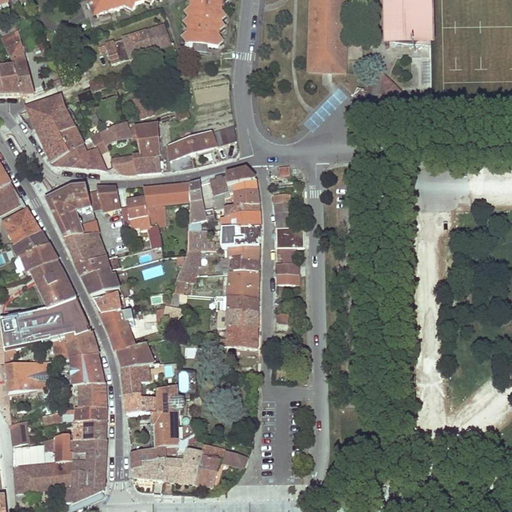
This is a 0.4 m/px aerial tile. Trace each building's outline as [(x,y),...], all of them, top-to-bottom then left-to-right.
[(0,0),(0,9),(9,6),(7,0),(0,0)] [(193,50),(193,45),(208,47),(218,48),(224,44),(219,38),(220,33),(226,29),(221,23),(226,19),(222,13),(223,3),(226,0),(89,0),(92,5),(90,6),(91,9),(93,9),(95,15),(103,13),(104,15),(107,13),(107,12),(113,10),(113,11),(123,8),(122,6),(125,6),(125,8),(132,11),(136,5),(145,2),(151,5),(154,0),(156,0),(161,2),(162,0),(191,0),(190,9),(185,14),(189,19),(184,24),(188,29),(187,35),(182,39),(186,45),(185,49),(193,50)] [(311,0),(311,9),(309,73),(346,74),(348,0),(311,0)] [(386,0),(389,54),(433,53),(432,7),(429,4),(426,4),(425,0),(386,0)] [(165,27),(147,33),(154,52),(171,46),(165,27)] [(112,66),(154,52),(147,33),(99,49),(101,54),(108,52),(112,66)] [(19,34),(2,41),(6,50),(16,68),(24,97),(35,97),(19,34)] [(208,47),(193,45),(193,50),(197,51),(197,54),(207,55),(208,47)] [(16,68),(0,70),(0,97),(11,97),(24,97),(16,68)] [(385,94),(403,94),(384,75),(385,94)] [(102,80),(90,83),(93,92),(105,89),(102,80)] [(50,85),(52,90),(60,86),(58,81),(50,85)] [(380,114),(361,91),(355,96),(364,106),(374,119),(380,114)] [(134,100),(141,120),(154,116),(147,96),(134,100)] [(41,142),(75,130),(66,110),(62,98),(26,109),(35,127),(41,142)] [(186,105),(173,109),(177,122),(190,118),(186,105)] [(413,129),(412,111),(400,112),(400,120),(392,120),(392,125),(387,125),(387,130),(413,129)] [(126,125),(101,134),(107,147),(132,140),(129,131),(126,125)] [(158,126),(136,129),(138,138),(138,141),(141,157),(151,155),(152,161),(161,160),(158,126)] [(235,127),(169,148),(171,164),(208,153),(237,145),(235,127)] [(132,140),(138,138),(136,129),(129,131),(132,140)] [(75,130),(41,142),(52,166),(83,148),(75,130)] [(101,134),(90,139),(96,152),(98,152),(99,155),(108,153),(107,147),(101,134)] [(77,170),(95,172),(88,156),(83,148),(52,166),(52,167),(77,170)] [(95,172),(107,173),(99,155),(98,152),(96,152),(88,156),(95,172)] [(149,176),(162,175),(161,160),(152,161),(151,155),(141,157),(135,158),(138,176),(149,176)] [(132,177),(138,176),(135,158),(113,160),(115,168),(122,175),(132,177)] [(291,178),(290,168),(280,169),(281,179),(291,178)] [(227,178),(229,190),(236,188),(257,184),(257,182),(247,173),(241,174),(227,178)] [(0,177),(0,192),(12,186),(8,180),(5,175),(0,177)] [(227,178),(211,183),(215,197),(215,198),(217,198),(218,202),(223,201),(224,210),(226,210),(226,201),(231,198),(230,196),(229,190),(227,178)] [(236,188),(236,195),(245,195),(245,192),(255,191),(255,194),(258,194),(257,188),(257,184),(236,188)] [(191,206),(204,204),(204,200),(202,185),(194,187),(191,188),(191,206)] [(0,192),(0,217),(24,205),(12,186),(0,192)] [(160,230),(166,229),(165,207),(191,206),(191,188),(167,190),(145,191),(151,230),(151,231),(160,230)] [(98,190),(98,194),(102,211),(102,214),(121,210),(118,190),(110,189),(103,190),(98,190)] [(57,225),(65,242),(81,240),(76,229),(82,228),(78,217),(93,213),(89,196),(88,190),(73,191),(54,200),(47,203),(54,217),(58,216),(61,223),(57,225)] [(236,195),(237,209),(260,208),(260,204),(258,194),(255,194),(255,191),(245,192),(245,195),(236,195)] [(98,194),(89,196),(93,213),(102,211),(98,194)] [(275,204),(291,204),(290,196),(275,197),(275,204)] [(215,198),(215,197),(204,200),(204,204),(191,206),(190,219),(208,216),(207,212),(213,211),(215,214),(215,210),(215,198)] [(131,222),(149,219),(146,201),(133,203),(134,208),(129,209),(122,210),(124,224),(131,223),(131,222)] [(275,205),(276,215),(290,214),(295,214),(294,204),(275,205)] [(226,210),(227,221),(233,220),(233,218),(260,216),(260,213),(260,208),(237,209),(226,210)] [(190,219),(190,228),(200,226),(217,223),(215,214),(213,211),(207,212),(208,216),(190,219)] [(5,226),(16,248),(42,235),(36,226),(29,214),(5,226)] [(276,215),(277,231),(295,230),(294,224),(291,224),(290,214),(276,215)] [(218,228),(219,233),(225,232),(261,231),(261,230),(261,226),(260,216),(233,218),(233,220),(227,221),(223,222),(224,227),(218,228)] [(73,259),(77,269),(107,261),(98,237),(99,237),(96,224),(82,228),(76,229),(81,240),(65,242),(73,259)] [(301,249),(305,249),(304,229),(297,230),(295,230),(277,231),(277,239),(278,250),(279,250),(297,250),(301,249)] [(149,230),(153,251),(162,249),(160,230),(151,231),(151,230),(149,230)] [(225,232),(224,252),(228,251),(231,251),(260,250),(260,249),(260,248),(257,240),(257,235),(261,235),(261,231),(225,232)] [(190,234),(189,254),(201,253),(204,253),(209,253),(208,233),(201,233),(190,234)] [(16,248),(22,259),(49,248),(45,241),(42,235),(16,248)] [(16,248),(13,249),(19,261),(22,259),(16,248)] [(31,274),(32,276),(59,266),(54,256),(49,248),(22,259),(28,275),(31,274)] [(243,265),(260,265),(260,258),(260,252),(258,252),(258,250),(260,250),(231,251),(231,261),(243,261),(243,265)] [(179,279),(197,277),(198,268),(206,268),(206,262),(212,262),(212,257),(204,257),(201,257),(201,253),(189,254),(188,259),(187,259),(179,279)] [(114,272),(121,270),(118,258),(107,261),(77,269),(80,276),(83,281),(111,273),(114,272)] [(231,264),(231,275),(260,275),(260,270),(260,265),(243,265),(243,261),(231,261),(231,264)] [(49,313),(77,303),(65,275),(59,266),(32,276),(49,313)] [(278,276),(300,277),(300,267),(297,266),(277,266),(277,276),(278,276)] [(119,294),(122,293),(116,278),(113,279),(111,273),(83,281),(86,286),(89,285),(90,287),(87,289),(92,300),(107,296),(119,294)] [(228,300),(260,302),(260,290),(260,275),(231,275),(228,300)] [(278,286),(299,287),(300,277),(278,276),(278,286)] [(179,279),(172,295),(180,295),(184,296),(186,283),(197,285),(197,277),(179,279)] [(171,309),(178,310),(180,296),(180,295),(172,295),(171,305),(171,309)] [(102,317),(124,315),(120,298),(108,300),(94,303),(99,312),(102,317)] [(228,312),(260,315),(260,309),(260,302),(228,300),(228,310),(225,310),(225,312),(228,312)] [(77,303),(49,313),(51,316),(43,319),(42,316),(31,318),(2,323),(3,335),(6,354),(16,352),(53,344),(76,339),(77,341),(92,336),(77,303)] [(165,321),(179,324),(182,311),(178,310),(171,309),(169,309),(168,312),(165,321)] [(229,330),(259,331),(260,324),(260,315),(228,312),(228,320),(227,330),(229,330)] [(111,337),(117,355),(136,350),(129,332),(128,325),(135,323),(133,314),(127,315),(124,315),(102,317),(111,337)] [(278,324),(293,325),(294,316),(278,315),(278,324)] [(222,341),(221,348),(259,352),(259,331),(229,330),(228,341),(222,341)] [(96,347),(92,336),(77,341),(76,339),(53,344),(58,363),(73,361),(99,358),(96,347)] [(121,365),(123,372),(149,367),(154,367),(146,347),(136,350),(117,355),(121,365)] [(13,366),(12,359),(17,358),(16,352),(6,354),(6,367),(13,366)] [(8,386),(9,396),(80,390),(106,387),(101,368),(99,358),(73,361),(58,363),(13,366),(6,367),(6,368),(7,367),(8,377),(6,378),(6,379),(9,379),(10,384),(7,384),(7,386),(8,386)] [(124,383),(125,388),(142,386),(152,386),(151,377),(149,367),(123,372),(124,383)] [(241,379),(258,379),(258,370),(241,369),(241,379)] [(189,387),(190,374),(181,374),(180,387),(189,387)] [(65,410),(65,413),(69,412),(78,412),(108,412),(107,399),(106,387),(80,390),(81,407),(65,410)] [(179,389),(158,393),(158,402),(159,417),(152,417),(153,436),(157,436),(158,452),(176,450),(176,444),(183,443),(185,435),(191,436),(190,440),(197,437),(195,427),(188,428),(176,432),(176,421),(179,421),(179,398),(179,389)] [(127,406),(128,417),(142,417),(152,417),(159,417),(158,402),(144,402),(143,397),(126,398),(127,406)] [(77,425),(108,425),(108,419),(108,412),(78,412),(69,412),(65,413),(62,414),(62,415),(78,415),(77,425)] [(44,418),(45,427),(53,425),(52,416),(44,418)] [(14,448),(29,445),(27,424),(12,428),(14,448)] [(75,442),(107,443),(107,432),(108,425),(77,425),(75,425),(75,437),(75,442)] [(190,440),(191,436),(185,435),(183,443),(183,444),(190,440)] [(64,493),(66,510),(90,499),(104,493),(107,443),(75,442),(70,442),(70,438),(57,440),(55,441),(46,442),(47,456),(57,456),(57,466),(41,467),(41,464),(21,466),(21,469),(14,469),(16,497),(17,503),(28,502),(28,496),(64,493)] [(190,440),(183,444),(181,450),(180,450),(188,451),(190,440)] [(166,469),(164,483),(178,484),(182,485),(182,484),(197,486),(203,459),(211,461),(214,449),(205,447),(203,456),(187,453),(186,459),(185,464),(183,471),(166,469)] [(206,488),(214,489),(221,464),(222,458),(226,459),(225,465),(246,470),(246,469),(246,468),(247,468),(250,460),(227,454),(228,452),(214,449),(211,461),(203,459),(197,486),(206,488)] [(180,450),(181,450),(176,450),(158,452),(157,452),(132,456),(133,464),(133,473),(144,471),(143,466),(155,464),(167,462),(168,462),(167,455),(172,455),(173,457),(179,456),(180,450)] [(159,482),(164,483),(166,469),(183,471),(185,464),(176,463),(168,462),(167,462),(155,464),(155,482),(159,482)] [(133,473),(134,480),(149,481),(155,482),(155,464),(143,466),(144,471),(133,473)]
